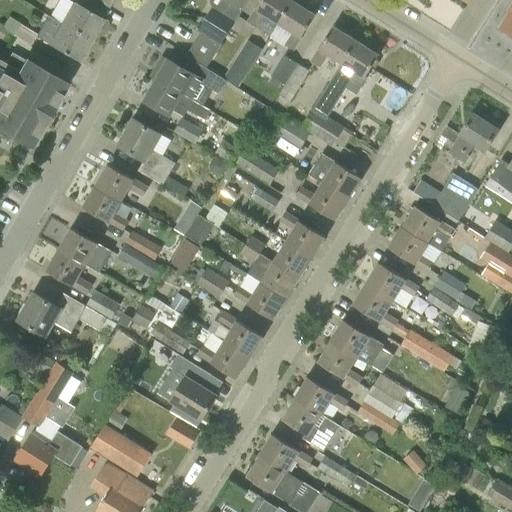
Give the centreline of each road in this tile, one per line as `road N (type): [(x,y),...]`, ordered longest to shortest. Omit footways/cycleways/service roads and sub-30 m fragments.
road 1 (residential): [(169,511),(452,51)]
road 2 (residential): [(0,252),(145,0)]
